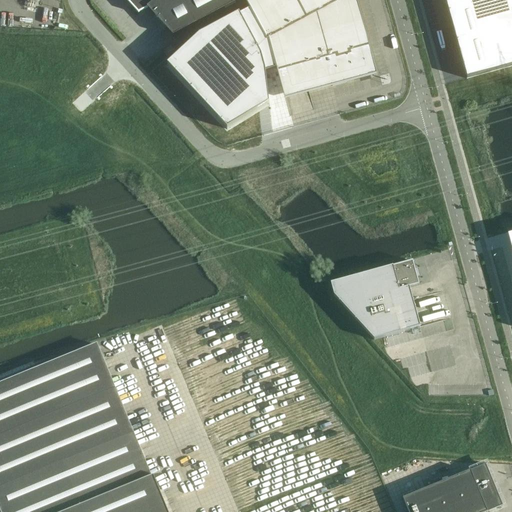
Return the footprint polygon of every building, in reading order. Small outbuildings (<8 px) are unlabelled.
[(125,0),(138,14),(147,9),(173,37),(236,4),(233,0),(125,0)] [(199,36),(167,66),(227,130),(269,104),(265,72),(276,69),(285,100),(377,75),(356,0),(244,0),(250,9),(199,36)] [(511,0),(444,0),(466,79),(511,66),(511,0)] [(170,46),(163,53),(167,57),(174,51),(170,46)] [(374,341),(419,328),(420,328),(409,289),(419,286),(412,262),(392,268),(330,285),(334,297),(374,341)] [(95,345),(0,384),(0,511),(167,511),(153,477),(150,478),(131,434),(95,345)] [(475,469),(402,499),(407,511),(486,511),(501,506),(502,507),(503,507),(485,465),(475,469)]
